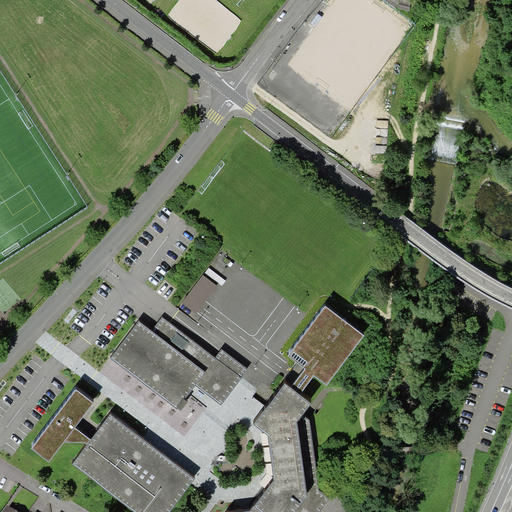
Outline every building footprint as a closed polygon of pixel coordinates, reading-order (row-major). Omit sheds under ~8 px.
[(226,281),(209,268),(205,272),(222,285),(226,281)] [(217,285),(203,275),(182,302),(196,313),(217,285)] [(365,335),(325,306),(288,356),(305,369),(291,387),(285,384),(253,425),(268,436),(274,481),(254,506),(253,506),(250,511),(244,511),(320,511),(331,499),(318,490),(310,420),(303,415),(311,403),(300,395),(314,376),(327,386),(365,335)] [(138,321),(110,358),(177,409),(178,408),(181,411),(188,402),(184,399),(195,386),(221,405),(248,369),(222,349),(215,358),(162,317),(152,331),(138,321)] [(135,511),(170,511),(195,478),(110,414),(91,440),(75,428),(94,403),(76,389),(31,448),(49,462),(63,443),(85,443),(87,445),(73,464),(135,511)]
